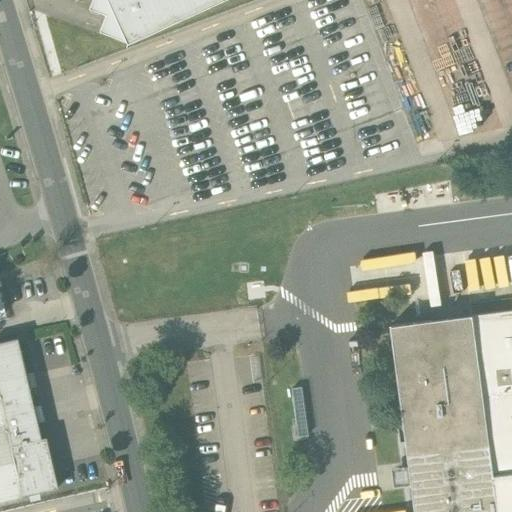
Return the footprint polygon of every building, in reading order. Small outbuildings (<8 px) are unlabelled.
[(92,0),(89,10),(106,16),(100,33),(128,44),(224,0),(92,0)] [(511,511),(511,309),(391,326),(415,511),(511,511)] [(15,339),(0,342),(0,405),(10,448),(40,440),(15,339)] [(0,405),(0,501),(23,496),(10,448),(0,405)] [(40,440),(10,448),(23,496),(56,488),(44,439),(40,440)]
